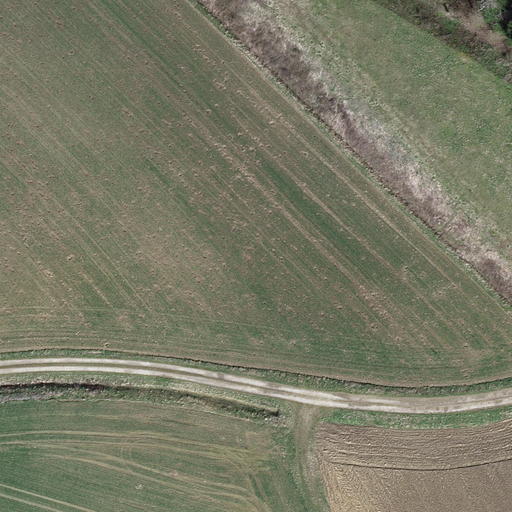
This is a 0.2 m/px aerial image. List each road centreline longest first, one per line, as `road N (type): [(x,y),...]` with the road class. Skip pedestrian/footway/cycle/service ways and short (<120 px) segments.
road 1 (track): [(0,366),(105,361),(316,395)]
road 2 (track): [(316,395),(454,403),(511,394)]
road 3 (track): [(325,511),(308,468),(305,430),(316,395)]
